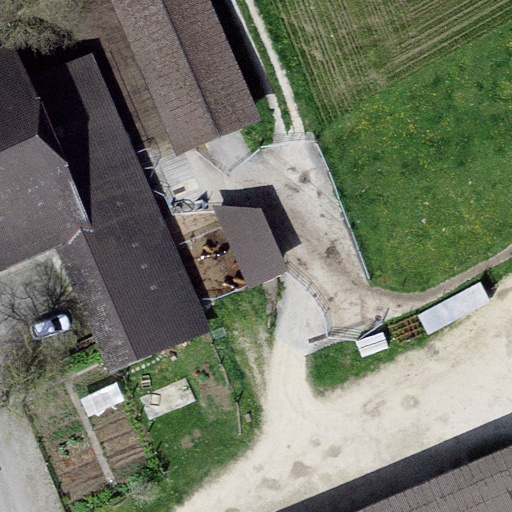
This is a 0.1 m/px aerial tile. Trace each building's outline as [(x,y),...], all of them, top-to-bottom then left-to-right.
[(212,335),(93,55),(26,84),(11,49),(0,53),(0,29),(13,24),(2,0),(0,0),(0,277),(55,254),(108,379),(212,335)] [(110,0),(177,160),(261,125),(209,0),(110,0)] [(213,209),(248,293),(289,276),(262,213),(213,209)] [(125,402),(117,385),(79,403),(87,420),(125,402)] [(511,511),(511,454),(373,511),(511,511)]
